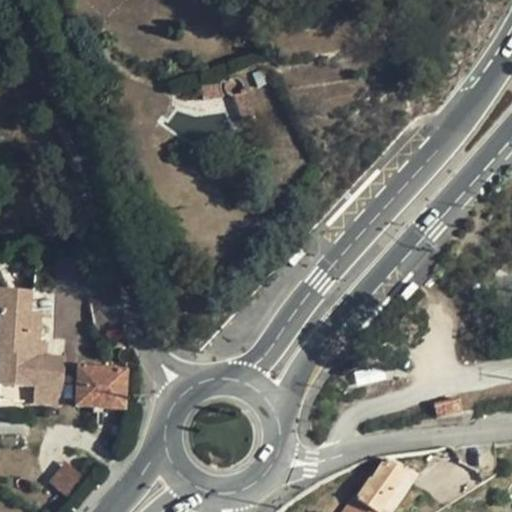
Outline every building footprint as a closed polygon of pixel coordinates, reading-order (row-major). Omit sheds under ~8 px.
[(278,10),(263,13),(266,31),(281,28),(278,10)] [(266,84),(261,70),(252,73),(256,86),(266,84)] [(240,93),(243,88),(242,84),(239,80),(237,79),(233,78),(228,80),(225,84),(226,90),(227,93),(230,95),(233,95),(240,93)] [(220,89),(219,83),(200,86),(202,100),(223,96),(220,89)] [(253,118),(243,88),(240,93),(233,95),(241,122),(253,118)] [(503,312),(511,306),(511,265),(484,284),(503,312)] [(31,292),(0,289),(0,354),(16,356),(14,386),(34,387),(33,403),(62,405),(65,357),(47,357),(39,356),(40,341),(41,314),(30,313),(31,292)] [(48,342),(40,341),(39,356),(47,357),(48,342)] [(0,385),(14,386),(16,356),(0,354),(0,385)] [(126,371),(78,368),(76,406),(124,409),(126,371)] [(457,400),(433,407),(435,417),(459,412),(457,400)] [(371,511),(379,511),(405,474),(384,460),(372,481),(369,479),(355,501),(371,511)] [(86,480),(66,462),(48,483),(69,500),(86,480)]
